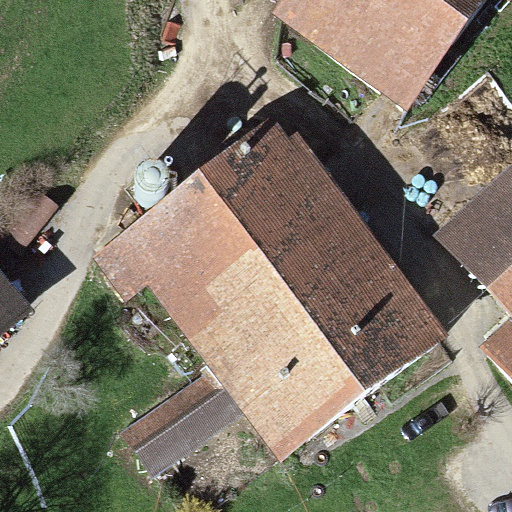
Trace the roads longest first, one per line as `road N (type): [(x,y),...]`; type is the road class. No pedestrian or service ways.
road 1 (track): [(229,87),(280,91),(325,136),(511,436)]
road 2 (track): [(0,360),(107,185),(160,128),(229,87)]
